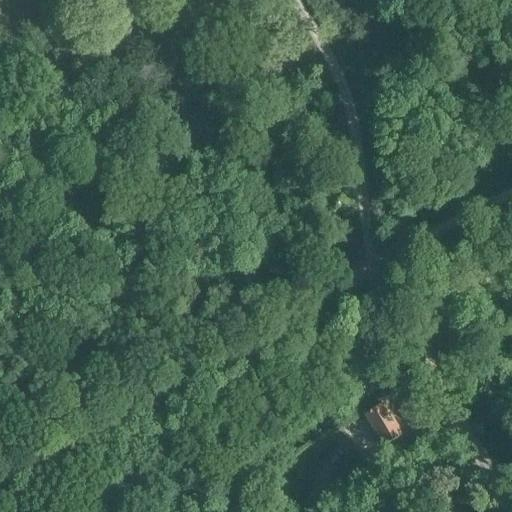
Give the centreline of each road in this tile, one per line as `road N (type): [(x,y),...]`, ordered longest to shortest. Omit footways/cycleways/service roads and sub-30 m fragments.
road 1 (track): [(112,511),(407,343)]
road 2 (unclassified): [(507,511),(407,343)]
